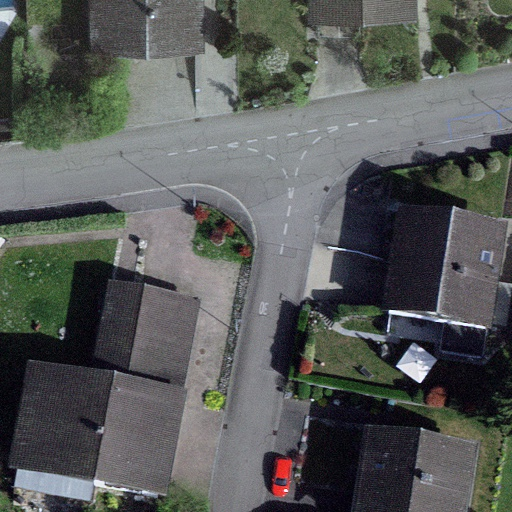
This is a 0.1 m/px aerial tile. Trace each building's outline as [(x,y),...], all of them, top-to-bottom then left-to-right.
[(93,0),(94,40),(200,39),(199,0),(93,0)] [(315,0),(316,13),(404,13),(404,0),(315,0)] [(477,361),(496,237),(401,222),(386,321),(388,321),(390,306),(446,315),(440,355),(477,361)] [(154,501),(190,310),(108,294),(91,387),(33,376),(14,474),(154,501)] [(372,443),(361,511),(453,511),(462,457),(372,443)]
